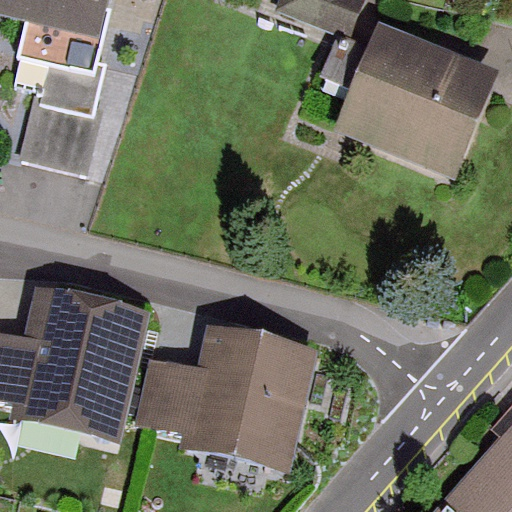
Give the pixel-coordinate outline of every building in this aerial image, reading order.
[(131,0),(1,0),(0,7),(0,28),(44,38),(38,65),(115,81),(131,0)] [(360,47),(376,3),(366,0),(291,0),(284,19),(360,47)] [(511,141),(511,85),(395,45),(356,159),(490,206),(511,141)] [(352,46),(335,99),(359,107),(376,54),(352,46)] [(56,300),(27,426),(138,452),(167,325),(56,300)] [(221,352),(199,448),(287,468),(309,372),(221,352)] [(511,511),(511,404),(480,437),(486,442),(417,511),(511,511)]
